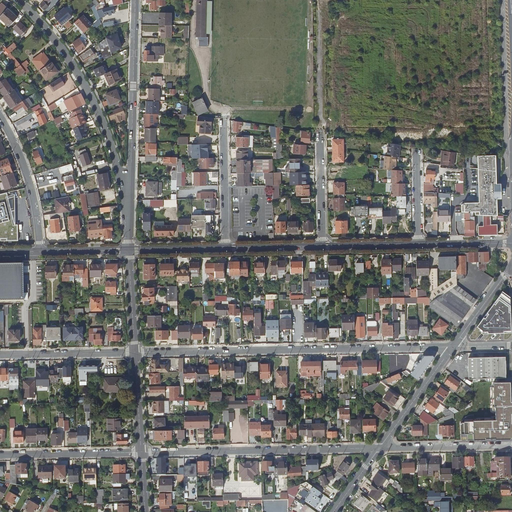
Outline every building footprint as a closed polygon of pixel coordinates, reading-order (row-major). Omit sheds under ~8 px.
[(45,0),(40,6),(45,11),(49,6),(47,4),(51,0),(45,0)] [(165,0),(155,0),(151,0),(152,6),(150,6),(150,10),(157,10),(157,6),(165,6),(165,0)] [(207,37),(208,0),(198,0),(198,33),(201,33),(201,37),(207,37)] [(114,12),(113,6),(103,9),(104,14),(114,12)] [(55,15),(54,16),(62,25),(67,20),(71,16),(64,8),(55,15)] [(7,9),(0,16),(0,22),(4,26),(6,24),(9,27),(17,18),(7,9)] [(172,13),(159,13),(159,18),(160,18),(160,21),(159,21),(159,26),(161,26),(171,26),(172,13)] [(80,26),(86,32),(93,25),(83,15),(75,22),(79,27),(80,26)] [(19,22),(13,28),(21,36),(27,29),(19,22)] [(171,26),(161,26),(161,29),(159,29),(159,31),(161,31),(161,34),(160,38),(171,39),(171,35),(171,26)] [(108,43),(111,52),(120,49),(118,43),(119,42),(117,34),(106,38),(108,43)] [(80,38),(73,43),(79,52),(86,47),(84,44),(85,44),(84,42),(83,43),(80,38)] [(108,43),(106,38),(99,44),(100,49),(108,43)] [(111,53),(111,52),(108,43),(100,49),(103,58),(104,59),(112,56),(111,53)] [(7,49),(10,53),(17,47),(15,44),(11,48),(9,47),(7,49)] [(161,56),(161,51),(153,51),(153,46),(151,46),(151,51),(145,50),(144,61),(154,61),(154,56),(159,56),(161,56)] [(91,48),(80,56),(84,61),(88,58),(87,57),(94,52),(91,48)] [(17,68),(20,65),(15,59),(10,53),(7,56),(17,68)] [(45,67),(51,63),(43,53),(37,57),(38,59),(37,60),(38,62),(40,61),(45,67)] [(32,60),(40,71),(45,67),(40,61),(38,62),(37,60),(38,59),(37,57),(32,60)] [(26,60),(20,65),(24,70),(28,67),(26,65),(29,64),(26,60)] [(55,67),(52,63),(51,63),(45,67),(40,71),(46,80),(59,71),(56,67),(55,67)] [(24,70),(20,65),(17,68),(22,74),(25,72),(24,70)] [(97,77),(100,76),(105,74),(106,73),(103,66),(94,70),(97,77)] [(122,79),(117,68),(106,73),(105,74),(110,85),(122,79)] [(105,74),(100,76),(102,82),(105,80),(109,89),(111,87),(110,85),(105,74)] [(54,82),(50,84),(54,91),(65,84),(63,82),(65,80),(62,76),(61,77),(54,82)] [(154,85),(154,88),(161,88),(161,85),(164,85),(164,81),(161,81),(161,77),(154,77),(154,81),(151,81),(151,85),(154,85)] [(0,88),(5,96),(14,90),(5,78),(0,81),(0,87),(1,88),(0,88)] [(11,108),(22,102),(14,89),(14,90),(5,96),(8,101),(7,102),(11,108)] [(148,89),(148,101),(158,101),(159,101),(160,89),(148,89)] [(106,94),(110,104),(121,100),(117,90),(106,94)] [(67,105),(70,111),(86,104),(80,94),(78,95),(77,95),(68,99),(70,104),(67,105)] [(27,99),(22,102),(13,108),(16,112),(23,107),(25,110),(30,107),(26,101),(28,100),(27,99)] [(198,115),(208,111),(202,99),(192,103),(198,115)] [(147,114),(158,114),(158,101),(148,101),(147,101),(147,114)] [(120,107),(112,110),(114,114),(109,115),(111,120),(115,119),(117,123),(121,122),(121,115),(125,114),(122,107),(120,107)] [(35,112),(41,125),(47,122),(46,119),(47,119),(44,113),(43,113),(42,109),(35,112)] [(77,127),(83,124),(86,123),(82,114),(80,109),(72,113),(73,116),(69,118),(74,128),(77,127)] [(145,128),(155,128),(157,128),(157,125),(151,124),(149,124),(149,117),(151,117),(158,117),(158,114),(147,114),(144,114),(144,119),(143,119),(143,121),(144,121),(144,125),(144,128),(145,128)] [(211,119),(198,117),(197,125),(200,126),(199,134),(209,135),(210,127),(209,127),(209,123),(211,123),(211,119)] [(241,129),(242,123),(235,122),(233,132),(239,133),(239,129),(241,129)] [(74,128),(73,129),(78,141),(88,137),(83,124),(77,127),(74,128)] [(145,142),(154,143),(155,128),(145,128),(145,142)] [(310,133),(302,131),(301,143),(309,143),(310,133)] [(178,136),(178,144),(188,144),(188,136),(178,136)] [(237,138),(237,148),(248,148),(249,138),(237,138)] [(332,152),(343,151),(343,140),(332,140),(332,152)] [(146,144),(146,157),(156,157),(156,144),(146,144)] [(399,150),(399,145),(387,144),(385,157),(393,157),(396,158),(397,150),(399,150)] [(199,159),(207,158),(207,145),(191,145),(192,159),(199,159)] [(305,145),(294,145),(293,154),(306,155),(306,152),(304,152),(305,145)] [(42,156),(39,151),(38,151),(38,149),(36,150),(36,151),(33,153),(38,164),(42,162),(40,157),(42,156)] [(236,161),(237,161),(248,161),(248,152),(244,152),(244,150),(239,150),(239,151),(237,152),(236,161)] [(344,162),(343,151),(332,152),(333,163),(344,162)] [(444,166),(448,166),(453,167),(455,153),(444,152),(443,166),(444,166)] [(87,153),(79,155),(83,167),(91,164),(87,153)] [(477,156),(477,170),(495,172),(495,155),(477,156)] [(396,162),(396,158),(393,157),(385,157),(384,156),(383,170),(391,170),(394,171),(395,162),(396,162)] [(0,161),(0,172),(0,174),(12,169),(8,158),(0,161)] [(207,158),(199,159),(200,169),(209,168),(209,167),(213,167),(213,164),(213,162),(213,158),(207,158)] [(264,173),(272,173),(272,160),(250,161),(250,174),(264,173)] [(276,173),(280,173),(299,173),(299,160),(290,160),(290,169),(276,169),(276,173)] [(238,174),(249,174),(250,174),(250,161),(248,161),(237,161),(237,174),(238,174)] [(60,167),(61,173),(74,170),(72,163),(60,167)] [(330,168),(330,181),(337,181),(337,174),(339,174),(339,172),(341,171),(341,174),(348,174),(348,170),(349,170),(349,168),(330,168)] [(392,184),(402,184),(402,171),(394,171),(391,170),(392,184)] [(423,178),(423,192),(431,193),(431,185),(430,185),(430,178),(434,178),(436,178),(437,177),(437,175),(436,174),(435,174),(435,171),(426,170),(425,178),(423,178)] [(461,214),(472,214),(472,213),(474,213),(474,216),(478,216),(482,216),(496,217),(496,199),(499,199),(499,186),(496,185),(495,172),(477,170),(478,203),(463,203),(463,204),(462,204),(462,205),(461,205),(461,212),(464,212),(464,213),(461,213),(461,214)] [(12,172),(1,176),(5,189),(17,185),(12,172)] [(194,186),(205,186),(205,172),(193,172),(194,186)] [(266,186),(273,186),(272,173),(264,173),(264,175),(266,175),(266,186)] [(272,173),(273,186),(276,186),(281,186),(280,173),(276,173),(272,173)] [(64,181),(65,186),(74,184),(72,174),(66,176),(67,180),(64,181)] [(97,176),(100,191),(110,189),(106,176),(105,176),(105,174),(97,176)] [(238,187),(249,187),(249,174),(238,174),(238,187)] [(146,182),(146,196),(161,196),(162,182),(146,182)] [(333,185),(333,195),(344,195),(344,185),(338,185),(338,183),(335,183),(335,185),(333,185)] [(404,193),(404,184),(402,184),(392,184),(392,192),(391,197),(396,197),(404,197),(404,193)] [(309,186),(296,186),(297,195),(309,195),(309,186)] [(432,208),(436,207),(436,193),(432,193),(431,193),(423,192),(423,201),(432,201),(432,208)] [(8,197),(7,193),(0,194),(0,240),(1,240),(1,242),(18,241),(18,225),(15,225),(15,195),(8,197)] [(98,205),(96,193),(87,194),(88,203),(92,203),(93,206),(98,205)] [(67,201),(67,197),(66,197),(56,199),(57,203),(58,203),(57,204),(58,207),(58,208),(57,209),(58,213),(63,213),(68,212),(69,212),(68,208),(71,204),(67,201)] [(404,197),(396,197),(396,210),(396,213),(399,213),(399,208),(405,208),(405,197),(404,197)] [(377,208),(382,208),(382,198),(371,199),(370,203),(376,203),(377,208)] [(333,199),(334,212),(344,211),(344,199),(333,199)] [(206,200),(206,208),(208,208),(208,210),(215,210),(214,200),(206,200)] [(354,205),(354,211),(354,216),(368,216),(367,211),(367,205),(354,205)] [(382,212),(382,225),(391,225),(391,220),(392,220),(393,221),(396,221),(396,213),(396,210),(390,210),(390,212),(382,212)] [(436,211),(436,212),(436,222),(450,222),(450,211),(436,211)] [(58,219),(64,218),(63,213),(58,213),(57,213),(49,214),(50,228),(49,228),(49,234),(60,233),(58,219)] [(474,236),(473,222),(472,222),(472,214),(461,214),(462,226),(464,226),(465,230),(464,230),(464,236),(474,236)] [(191,215),(191,219),(191,229),(205,229),(205,222),(205,221),(205,216),(205,215),(191,215)] [(205,222),(205,229),(205,235),(213,235),(212,215),(205,216),(205,221),(205,222)] [(68,217),(69,233),(74,232),(74,231),(79,230),(77,216),(68,217)] [(478,236),(497,235),(496,225),(490,225),(490,222),(496,222),(496,217),(482,216),(478,216),(478,227),(478,236)] [(332,217),(333,231),(344,230),(344,219),(339,219),(339,217),(332,217)] [(177,219),(178,226),(178,231),(182,231),(182,230),(191,230),(191,229),(191,219),(177,219)] [(98,237),(104,236),(102,226),(102,224),(101,220),(96,221),(97,223),(88,225),(89,236),(98,235),(98,237)] [(303,222),(304,232),(313,232),(313,223),(306,223),(306,221),(303,222)] [(276,222),(276,232),(284,232),(284,222),(276,222)] [(287,222),(287,232),(297,232),(297,222),(287,222)] [(104,236),(104,242),(112,241),(111,230),(112,230),(112,225),(102,226),(104,236)] [(160,226),(160,236),(173,235),(173,226),(160,226)] [(465,253),(456,253),(456,256),(456,279),(463,279),(465,277),(465,253)] [(478,262),(478,253),(469,253),(469,262),(478,262)] [(489,262),(489,253),(478,253),(478,262),(489,262)] [(429,276),(430,298),(430,308),(457,328),(477,301),(456,285),(456,279),(456,256),(438,256),(438,267),(440,270),(451,270),(451,279),(438,288),(437,269),(429,269),(429,275),(429,276)] [(391,260),(391,261),(391,272),(393,272),(393,271),(401,271),(401,259),(391,260)] [(328,261),(328,271),(341,271),(341,264),(338,264),(338,261),(328,261)] [(391,272),(391,261),(382,261),(382,274),(386,274),(386,278),(391,278),(391,273),(391,272)] [(240,275),(239,262),(229,263),(229,264),(229,275),(240,275)] [(247,262),(239,262),(240,275),(240,277),(248,277),(247,262)] [(290,262),(290,273),(303,273),(302,262),(290,262)] [(416,276),(429,275),(429,269),(429,262),(416,262),(416,276)] [(0,263),(0,302),(23,302),(23,301),(23,294),(27,293),(28,293),(28,285),(23,285),(23,266),(23,263),(0,263)] [(189,271),(189,273),(199,273),(199,263),(189,263),(189,271)] [(255,273),(265,273),(265,263),(255,263),(255,273)] [(214,279),(214,264),(205,264),(205,273),(209,273),(209,281),(214,281),(214,279)] [(227,264),(214,264),(214,279),(224,279),(224,276),(227,276),(227,275),(227,264)] [(62,281),(74,281),(74,278),(73,265),(63,265),(63,275),(62,276),(62,281)] [(88,279),(88,271),(83,271),(83,265),(73,265),(74,278),(79,278),(79,275),(83,275),(83,279),(88,279)] [(105,265),(105,274),(117,274),(117,265),(105,265)] [(144,265),(144,280),(155,279),(155,265),(144,265)] [(160,265),(160,276),(174,275),(174,265),(160,265)] [(45,267),(45,278),(56,278),(56,267),(45,267)] [(404,277),(404,292),(409,292),(408,279),(410,278),(410,280),(415,279),(415,278),(414,276),(414,268),(405,269),(405,277),(404,277)] [(180,271),(176,271),(177,281),(189,281),(189,273),(189,271),(185,271),(185,270),(180,270),(180,271)] [(316,287),(328,287),(328,273),(322,273),(323,274),(315,274),(315,276),(316,287)] [(303,296),(303,300),(308,300),(308,295),(310,295),(310,287),(316,287),(315,276),(308,276),(308,283),(303,283),(303,296)] [(105,282),(106,292),(110,292),(116,292),(116,282),(105,282)] [(165,303),(177,303),(177,289),(173,289),(173,287),(165,287),(165,303)] [(154,300),(153,288),(144,289),(144,294),(142,294),(143,301),(145,301),(145,305),(149,304),(149,300),(154,300)] [(366,294),(366,299),(379,298),(379,293),(378,293),(378,288),(367,289),(367,294),(366,294)] [(476,328),(481,331),(481,333),(487,332),(487,334),(511,333),(509,298),(501,292),(476,328)] [(91,299),(92,310),(102,310),(102,298),(91,299)] [(303,300),(290,300),(291,309),(293,309),(293,305),(302,304),(302,309),(303,309),(303,300)] [(215,305),(215,315),(239,315),(239,310),(238,310),(238,307),(237,306),(235,306),(235,305),(228,304),(228,305),(215,305)] [(244,320),(253,320),(253,308),(243,309),(244,320)] [(254,315),(255,335),(265,335),(265,327),(261,327),(261,325),(259,325),(259,315),(254,315)] [(291,329),(291,319),(291,315),(280,316),(280,319),(281,329),(291,329)] [(342,329),(342,330),(349,330),(348,328),(354,327),(354,315),(342,315),(342,329)] [(161,327),(161,316),(149,316),(150,322),(148,322),(148,327),(161,327)] [(215,327),(215,317),(202,317),(203,327),(211,327),(215,327)] [(355,317),(356,338),(365,337),(365,327),(360,327),(360,317),(355,317)] [(439,319),(433,329),(441,334),(447,325),(439,319)] [(408,335),(418,335),(418,327),(417,324),(416,324),(416,321),(411,321),(411,324),(407,325),(408,335)] [(314,323),(304,323),(304,337),(314,337),(314,336),(317,336),(316,326),(314,327),(314,323)] [(382,336),(393,336),(393,326),(388,326),(388,323),(382,323),(382,336)] [(266,324),(266,335),(279,335),(278,324),(266,324)] [(178,325),(178,331),(178,337),(190,337),(190,325),(178,325)] [(63,327),(63,339),(66,339),(65,340),(76,340),(76,339),(82,339),(82,327),(70,328),(69,326),(65,326),(63,327)] [(203,339),(203,329),(201,329),(201,328),(201,326),(199,326),(199,329),(193,329),(193,339),(203,339)] [(317,327),(317,339),(326,339),(326,338),(327,338),(328,330),(326,331),(326,328),(324,328),(324,329),(322,329),(322,327),(317,327)] [(367,327),(367,336),(377,336),(376,327),(367,327)] [(33,328),(34,343),(42,342),(41,328),(33,328)] [(46,328),(47,332),(47,337),(52,337),(52,338),(53,339),(54,339),(55,338),(55,337),(60,337),(60,328),(46,328)] [(89,329),(89,341),(95,341),(95,345),(102,344),(102,329),(89,329)] [(329,329),(329,337),(339,337),(338,329),(329,329)] [(8,330),(9,341),(19,341),(19,330),(8,330)] [(168,331),(156,331),(156,340),(168,340),(168,331)] [(107,332),(107,341),(120,341),(120,332),(107,332)] [(420,358),(410,374),(418,380),(434,357),(433,355),(423,355),(423,356),(422,355),(421,356),(420,355),(418,357),(420,358)] [(466,358),(466,378),(505,377),(504,356),(466,358)] [(159,373),(169,373),(169,365),(159,365),(159,360),(151,360),(151,364),(152,367),(149,367),(150,372),(159,372),(159,373)] [(208,361),(208,369),(208,371),(212,370),(212,374),(217,374),(217,370),(218,370),(218,365),(216,365),(213,365),(213,364),(213,361),(208,361)] [(336,375),(336,371),(336,361),(323,362),(323,371),(326,371),(326,377),(331,377),(331,379),(336,379),(336,375)] [(349,370),(349,361),(340,361),(340,365),(336,366),(336,373),(341,373),(341,370),(349,370)] [(357,371),(361,371),(361,364),(357,364),(357,361),(349,361),(349,370),(357,369),(357,371)] [(361,371),(361,373),(367,373),(376,373),(376,361),(361,361),(361,364),(361,371)] [(300,363),(301,376),(320,376),(320,362),(300,363)] [(221,364),(221,378),(234,378),(234,375),(234,367),(234,366),(234,364),(228,364),(221,364)] [(259,366),(259,379),(269,379),(269,365),(264,365),(264,366),(259,366)] [(79,366),(79,378),(86,378),(86,372),(97,372),(97,366),(79,366)] [(63,378),(63,381),(67,381),(67,377),(71,376),(71,367),(62,367),(62,368),(63,378)] [(234,367),(234,375),(234,378),(243,378),(243,367),(234,367)] [(9,379),(9,368),(0,368),(0,380),(9,380),(9,379)] [(18,368),(9,368),(9,379),(9,380),(9,385),(18,385),(18,379),(18,368)] [(46,371),(46,368),(36,368),(36,390),(49,390),(49,371),(46,371)] [(63,378),(62,368),(58,369),(58,368),(54,368),(54,371),(49,371),(49,381),(58,380),(58,378),(63,378)] [(183,370),(183,372),(183,379),(196,378),(196,368),(187,368),(187,369),(183,370)] [(201,368),(196,368),(196,378),(196,382),(203,382),(203,380),(209,380),(208,371),(208,369),(201,369),(201,368)] [(281,373),(281,372),(276,372),(276,387),(286,387),(286,373),(281,373)] [(151,380),(151,383),(159,383),(159,373),(149,374),(150,381),(151,380)] [(381,381),(380,381),(384,384),(391,381),(392,383),(396,382),(395,380),(400,377),(399,373),(398,374),(392,376),(389,377),(384,379),(381,381)] [(462,386),(465,383),(453,375),(452,378),(450,376),(448,379),(446,378),(445,380),(446,381),(445,383),(455,390),(460,384),(462,386)] [(104,379),(105,392),(121,391),(120,378),(104,379)] [(24,381),(24,397),(35,397),(35,381),(24,381)] [(511,381),(493,382),(493,387),(491,387),(492,413),(495,413),(495,420),(472,421),(464,421),(464,422),(460,422),(461,434),(467,434),(467,440),(510,439),(511,437),(511,381)] [(180,401),(184,401),(183,398),(179,398),(178,386),(170,387),(170,401),(180,401)] [(434,397),(442,402),(448,394),(440,388),(434,397)] [(389,392),(383,399),(393,406),(399,399),(389,392)] [(458,410),(464,402),(457,397),(452,405),(451,404),(449,407),(451,409),(453,407),(458,410)] [(439,405),(431,399),(425,407),(433,413),(439,405)] [(285,403),(285,400),(275,400),(275,405),(276,405),(276,410),(282,410),(281,405),(285,404),(285,403)] [(164,401),(153,401),(153,413),(164,413),(164,401)] [(376,412),(374,414),(383,421),(391,408),(383,402),(380,406),(376,403),(372,409),(376,412)] [(447,416),(454,414),(446,408),(444,411),(447,413),(445,415),(447,416)] [(340,419),(350,419),(349,410),(339,410),(340,411),(337,411),(338,418),(340,418),(340,419)] [(421,419),(428,424),(437,420),(428,414),(429,412),(426,410),(425,412),(423,411),(419,418),(421,419)] [(273,426),(286,426),(285,415),(273,415),(273,421),(273,426)] [(191,428),(197,428),(196,416),(184,417),(184,427),(191,427),(191,428)] [(203,426),(210,426),(209,416),(196,416),(197,428),(203,428),(203,426)] [(324,418),(324,423),(327,423),(327,437),(336,437),(336,421),(330,421),(330,417),(324,418)] [(119,418),(107,419),(108,430),(120,429),(120,425),(119,425),(119,418)] [(154,419),(155,427),(165,427),(164,418),(154,419)] [(350,420),(350,433),(360,433),(360,420),(350,420)] [(362,420),(362,431),(375,431),(375,420),(362,420)] [(286,429),(287,439),(291,439),(291,438),(295,438),(295,423),(291,422),(291,429),(286,429)] [(260,435),(260,426),(260,423),(248,423),(249,435),(253,435),(253,434),(258,434),(258,435),(260,435)] [(324,424),(311,424),(311,425),(311,435),(324,435),(324,424)] [(260,435),(260,436),(270,436),(270,425),(260,426),(260,435)] [(311,436),(311,435),(311,425),(298,425),(299,435),(306,435),(306,437),(311,436)] [(413,435),(428,435),(428,426),(422,426),(421,426),(413,426),(413,435)] [(438,426),(438,435),(442,435),(442,436),(453,436),(453,426),(442,426),(438,426)] [(77,433),(77,442),(87,442),(87,428),(77,428),(77,433)] [(26,442),(37,442),(37,440),(37,429),(26,429),(26,442)] [(47,429),(37,429),(37,440),(47,439),(47,429)] [(213,429),(213,439),(224,439),(224,429),(213,429)] [(155,440),(166,439),(171,439),(171,430),(155,431),(155,440)] [(24,442),(23,431),(13,431),(13,442),(24,442)] [(155,431),(152,431),(153,441),(166,441),(166,439),(155,440),(155,431)] [(116,432),(112,433),(112,440),(118,440),(117,444),(127,443),(127,439),(126,439),(126,438),(124,438),(124,435),(115,435),(116,432)] [(77,433),(69,433),(69,438),(68,438),(68,443),(77,442),(77,433)] [(52,434),(52,444),(61,444),(61,434),(52,434)] [(156,475),(166,475),(167,458),(157,458),(156,475)] [(339,477),(342,480),(354,462),(348,458),(337,473),(337,472),(335,475),(339,477)] [(453,459),(453,469),(464,469),(463,458),(453,459)] [(465,458),(465,467),(474,467),(473,458),(465,458)] [(506,459),(498,459),(493,459),(494,462),(491,462),(491,478),(510,478),(509,459),(506,459)] [(427,474),(427,473),(427,470),(427,460),(418,460),(418,474),(427,474)] [(439,470),(439,460),(427,460),(427,470),(433,470),(439,470)] [(318,461),(306,461),(306,467),(306,471),(319,471),(318,461)] [(388,469),(388,474),(389,474),(389,475),(393,474),(399,474),(399,466),(398,466),(398,462),(393,462),(392,461),(391,461),(390,461),(389,462),(388,462),(388,464),(388,465),(389,465),(389,469),(388,469)] [(198,476),(202,476),(202,472),(208,472),(208,462),(198,463),(198,476)] [(249,463),(247,463),(247,464),(239,464),(239,473),(245,474),(245,475),(252,475),(252,462),(249,462),(249,463)] [(247,464),(247,463),(239,463),(239,478),(241,478),(241,482),(253,481),(253,476),(258,476),(257,462),(252,462),(252,475),(245,475),(245,474),(239,473),(239,464),(247,464)] [(262,463),(262,471),(265,471),(265,474),(274,474),(274,466),(272,466),(271,462),(268,463),(268,462),(265,462),(265,463),(262,463)] [(274,474),(274,475),(287,475),(287,466),(287,463),(274,463),(274,466),(274,474)] [(402,464),(402,474),(414,473),(414,464),(402,464)] [(10,479),(10,484),(17,485),(17,476),(18,476),(18,474),(25,474),(25,476),(27,476),(27,474),(27,465),(16,465),(16,466),(10,466),(10,473),(10,479)] [(113,466),(113,474),(125,474),(125,465),(113,466)] [(287,466),(287,475),(287,477),(306,475),(306,471),(306,467),(292,468),(292,466),(287,466)] [(52,478),(52,467),(48,467),(47,468),(45,468),(45,467),(38,467),(38,479),(42,478),(43,479),(47,479),(48,478),(52,478)] [(55,477),(65,477),(65,467),(55,467),(55,474),(55,477)] [(75,471),(68,471),(68,482),(73,482),(78,482),(78,469),(75,469),(75,471)] [(96,475),(96,469),(94,469),(83,469),(83,476),(83,481),(97,480),(96,475)] [(439,470),(439,476),(440,481),(452,480),(452,469),(439,470)] [(339,477),(335,475),(333,473),(325,477),(324,476),(319,478),(323,488),(328,486),(327,483),(339,477)] [(370,482),(373,484),(381,489),(387,481),(376,473),(370,482)] [(125,474),(113,474),(113,487),(120,487),(121,484),(125,484),(125,480),(130,479),(129,474),(125,474)] [(217,490),(223,490),(223,475),(213,475),(213,487),(216,487),(217,490)] [(159,487),(159,492),(172,492),(172,480),(160,480),(160,487),(159,487)] [(322,494),(306,483),(301,485),(311,493),(305,501),(315,508),(320,500),(318,499),(322,494)] [(367,496),(376,503),(384,492),(381,489),(373,484),(369,489),(371,490),(367,496)] [(501,487),(501,496),(510,496),(510,487),(501,487)] [(127,495),(127,489),(113,489),(113,501),(120,501),(120,499),(126,499),(125,495),(127,495)] [(9,492),(5,500),(13,504),(17,496),(9,492)] [(57,495),(52,494),(46,503),(50,505),(57,495)] [(159,510),(161,510),(167,510),(167,506),(171,506),(170,494),(159,495),(159,498),(157,498),(157,503),(159,503),(159,510)] [(353,506),(362,511),(369,502),(361,496),(353,506)] [(25,510),(30,502),(27,500),(22,508),(25,510)] [(30,502),(25,510),(27,511),(35,511),(36,511),(37,511),(38,510),(37,510),(38,507),(30,502)] [(442,508),(440,508),(440,511),(449,511),(449,502),(442,502),(442,508)]
